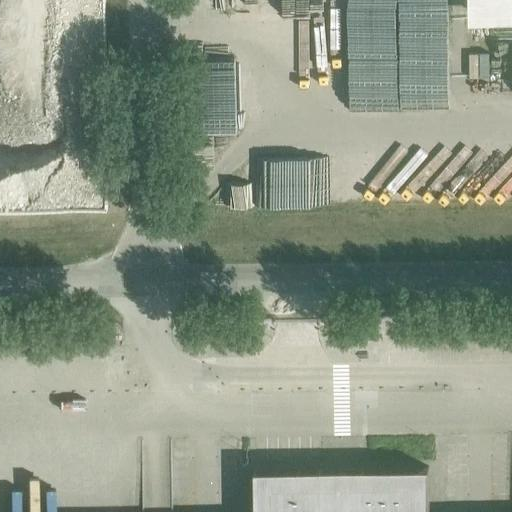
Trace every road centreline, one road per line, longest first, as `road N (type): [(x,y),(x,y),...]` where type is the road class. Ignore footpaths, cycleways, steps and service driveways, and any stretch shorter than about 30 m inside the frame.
road 1 (unclassified): [(511,268),(145,272)]
road 2 (unclassified): [(145,272),(142,0)]
road 3 (unknown): [(306,105),(511,117)]
road 4 (unknown): [(145,197),(306,105)]
road 5 (unknown): [(174,0),(306,105)]
road 6 (unclassified): [(145,272),(0,275)]
